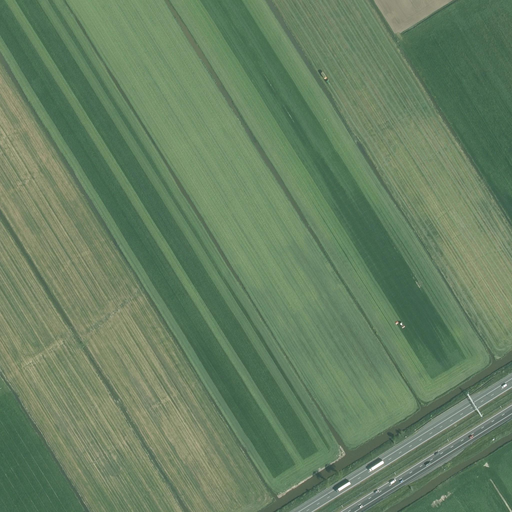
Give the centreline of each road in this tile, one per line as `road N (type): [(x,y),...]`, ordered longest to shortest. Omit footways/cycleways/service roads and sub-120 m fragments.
road 1 (motorway): [(511,383),(305,511)]
road 2 (motorway): [(352,511),(511,412)]
